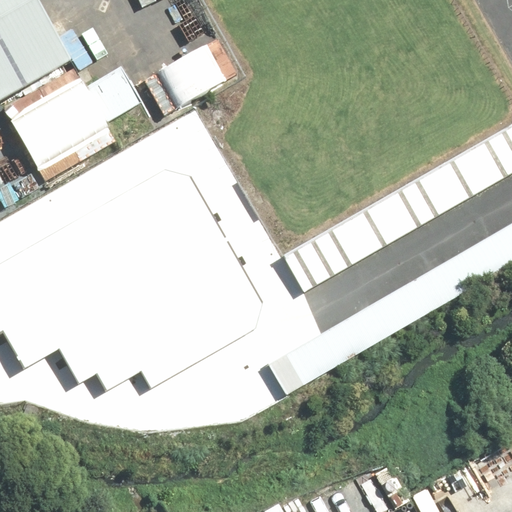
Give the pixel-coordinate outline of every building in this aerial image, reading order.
[(0,0),(0,98),(70,57),(36,0),(0,0)] [(216,51),(165,76),(181,109),(232,84),(216,51)] [(134,70),(94,87),(109,122),(149,106),(134,70)] [(511,124),(287,254),(308,290),(511,171),(511,124)] [(161,164),(0,260),(0,343),(17,371),(49,351),(67,381),(85,370),(97,391),(130,371),(140,387),(256,318),(255,301),(184,171),(161,164)] [(511,265),(511,220),(263,364),(283,398),(451,301),(511,265)]
